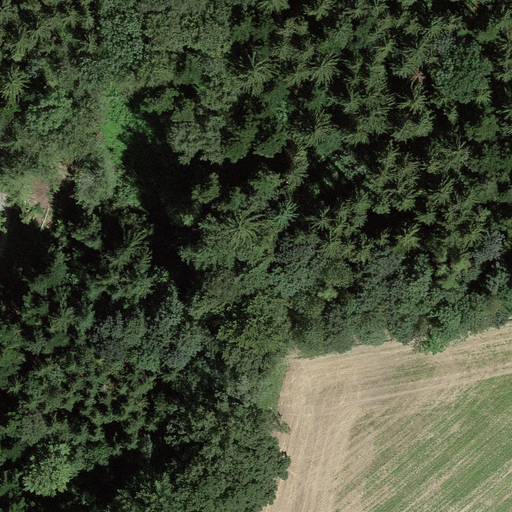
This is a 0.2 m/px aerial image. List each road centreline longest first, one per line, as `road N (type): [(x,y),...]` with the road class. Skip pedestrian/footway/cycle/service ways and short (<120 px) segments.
road 1 (track): [(5,194),(53,189),(190,231),(285,244)]
road 2 (track): [(0,70),(0,211)]
